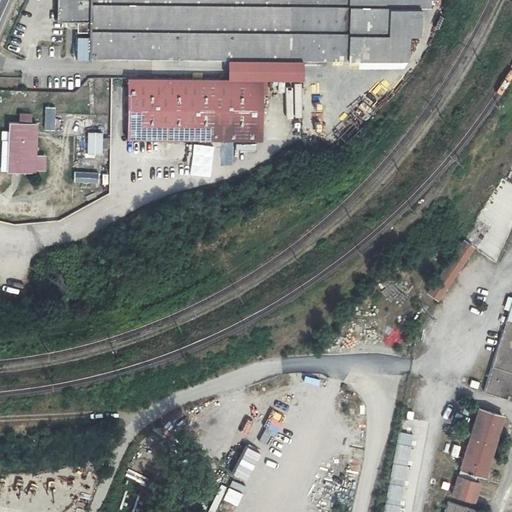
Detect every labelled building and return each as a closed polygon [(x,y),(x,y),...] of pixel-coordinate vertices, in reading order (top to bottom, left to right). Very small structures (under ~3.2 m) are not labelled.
[(56,0),(56,21),(66,21),(66,28),(76,28),(76,33),(87,32),(87,59),(226,61),(226,79),(261,79),(301,79),(301,60),(305,61),(326,61),(346,61),(346,0),(56,0)] [(346,0),(346,61),(357,61),(357,68),(403,69),(407,61),(408,37),(418,36),(418,7),(439,7),(439,0),(346,0)] [(392,91),(400,80),(396,76),(387,87),(392,91)] [(260,141),(261,79),(226,79),(126,78),(125,140),(260,141)] [(16,94),(16,104),(41,104),(41,93),(16,94)] [(351,115),(361,127),(380,110),(369,99),(351,115)] [(17,114),(17,124),(29,124),(29,115),(17,114)] [(54,119),(54,131),(66,132),(66,119),(54,119)] [(6,172),(33,173),(33,171),(34,156),(35,124),(29,124),(17,124),(8,123),(6,172)] [(87,155),(102,156),(103,133),(87,133),(87,155)] [(43,156),(34,156),(33,171),(43,171),(43,156)] [(74,185),(98,185),(98,173),(74,172),(74,185)] [(511,183),(499,177),(477,220),(488,226),(475,251),(496,262),(511,229),(511,183)] [(475,247),(463,239),(428,293),(440,300),(475,247)] [(511,385),(511,301),(482,390),(508,399),(511,385)] [(407,333),(393,329),(388,345),(403,349),(407,333)] [(507,414),(479,405),(460,468),(487,477),(507,414)] [(396,511),(412,433),(398,430),(382,511),(396,511)] [(455,455),(457,444),(450,443),(448,454),(455,455)] [(482,481),(457,474),(451,494),(476,501),(482,481)] [(477,511),(478,510),(448,500),(444,511),(477,511)]
